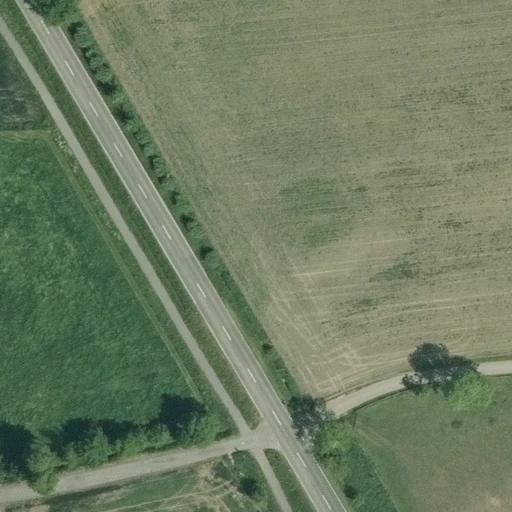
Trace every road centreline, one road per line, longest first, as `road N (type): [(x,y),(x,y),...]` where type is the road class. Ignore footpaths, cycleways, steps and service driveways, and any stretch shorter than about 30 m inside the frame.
road 1 (secondary): [(288,441),(31,0)]
road 2 (unclassified): [(288,441),(402,382),(511,371)]
